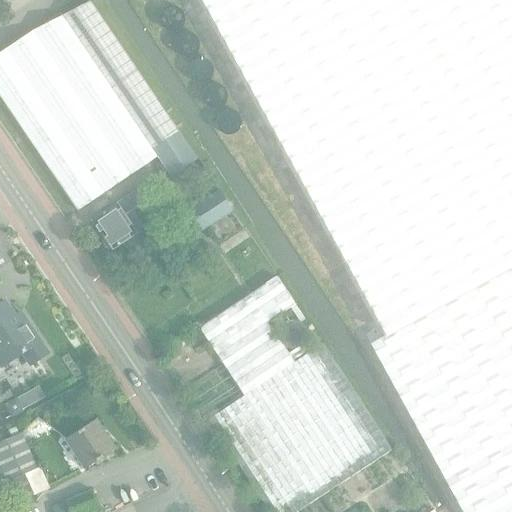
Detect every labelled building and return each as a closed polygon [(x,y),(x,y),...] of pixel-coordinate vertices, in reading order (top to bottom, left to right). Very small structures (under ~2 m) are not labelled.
[(511,511),(511,0),(200,0),(385,337),(371,345),(462,511),(511,511)] [(0,94),(78,211),(157,157),(184,139),(91,1),(31,31),(0,51),(0,94)] [(197,159),(184,139),(157,157),(170,176),(197,159)] [(201,228),(231,209),(219,190),(189,210),(201,228)] [(131,209),(141,203),(133,192),(91,221),(101,236),(100,241),(105,248),(111,250),(123,242),(131,254),(152,240),(131,209)] [(297,511),(365,467),(392,450),(321,345),(294,363),(267,322),(294,303),(276,277),(199,329),(224,366),(184,392),(268,511),(297,511)] [(0,367),(1,367),(1,368),(13,360),(18,368),(28,362),(30,366),(47,354),(25,322),(19,326),(4,303),(0,305),(0,367)] [(38,387),(17,398),(22,410),(45,398),(38,387)] [(85,471),(114,452),(95,421),(65,440),(85,471)] [(18,433),(15,427),(8,430),(11,436),(18,433)] [(0,507),(4,506),(14,501),(19,511),(36,505),(23,475),(36,469),(21,435),(0,444),(0,507)] [(53,511),(89,511),(98,508),(90,490),(65,501),(51,508),(53,511)] [(19,511),(14,501),(4,506),(6,511),(19,511)]
